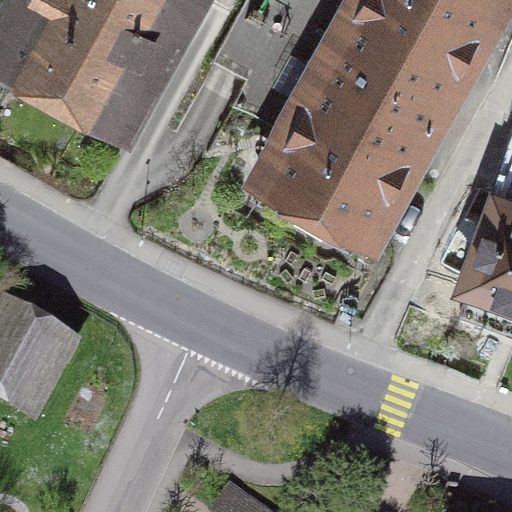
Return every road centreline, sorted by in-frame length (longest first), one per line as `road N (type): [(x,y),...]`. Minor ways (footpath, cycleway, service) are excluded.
road 1 (residential): [(511,451),(354,394),(197,323)]
road 2 (residential): [(197,323),(0,215)]
road 3 (residential): [(112,511),(197,323)]
